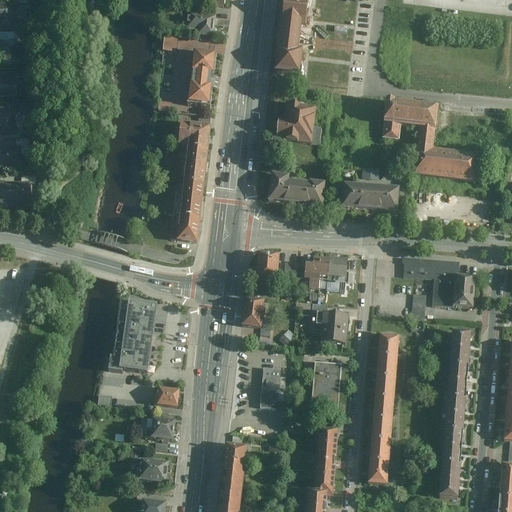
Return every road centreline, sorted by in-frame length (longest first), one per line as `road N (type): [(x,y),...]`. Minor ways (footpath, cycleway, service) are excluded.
road 1 (residential): [(370,240),(349,511)]
road 2 (residential): [(477,511),(499,249)]
road 3 (tertiary): [(227,229),(255,0)]
road 4 (tertiary): [(0,240),(219,293)]
road 5 (tertiary): [(219,293),(193,511)]
road 6 (residential): [(227,229),(370,240)]
road 7 (residential): [(370,240),(499,249)]
